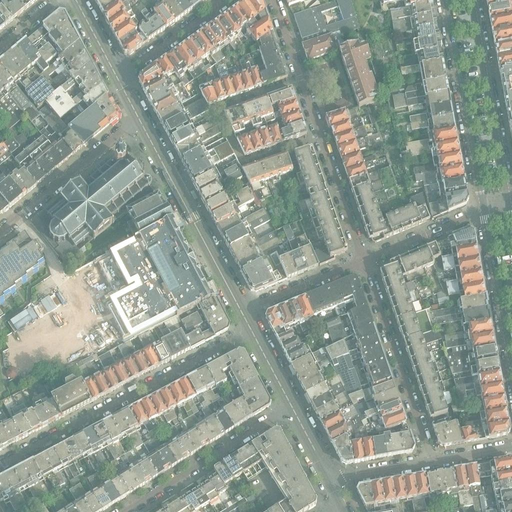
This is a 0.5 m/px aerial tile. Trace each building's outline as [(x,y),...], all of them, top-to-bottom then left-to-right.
[(24,11),(37,0),(17,0),(16,1),(24,11)] [(102,15),(123,0),(102,0),(96,4),(102,15)] [(107,25),(140,0),(123,0),(102,15),(107,25)] [(112,34),(142,13),(145,11),(145,12),(149,9),(150,8),(144,0),(140,0),(107,25),(112,34)] [(175,23),(161,4),(157,0),(144,0),(150,8),(149,9),(154,16),(156,15),(166,29),(175,23)] [(163,0),(164,1),(161,4),(175,23),(184,17),(172,0),(163,0)] [(193,10),(185,0),(172,0),(184,17),(193,10)] [(202,4),(199,0),(185,0),(193,10),(202,4)] [(267,20),(261,2),(260,0),(249,0),(246,2),(257,19),(258,18),(262,24),(267,20)] [(302,40),(304,39),(306,44),(339,32),(341,35),(357,30),(358,34),(357,34),(359,43),(363,42),(359,29),(349,0),(340,0),(293,16),(302,40)] [(431,3),(430,0),(379,0),(380,6),(402,2),(404,2),(405,8),(408,8),(431,3)] [(511,0),(485,0),(487,9),(511,4),(511,0)] [(24,11),(16,1),(8,8),(5,3),(1,6),(13,21),(24,11)] [(257,19),(246,2),(237,9),(253,30),(256,27),(252,22),(257,19)] [(433,15),(431,3),(408,8),(408,10),(390,13),(392,23),(433,15)] [(511,16),(511,4),(487,9),(489,21),(511,16)] [(13,21),(1,6),(0,7),(0,21),(5,27),(13,21)] [(253,30),(237,9),(228,15),(239,31),(244,28),(248,33),(253,30)] [(156,15),(154,16),(150,19),(145,12),(145,11),(142,13),(157,36),(166,29),(156,15)] [(157,36),(142,13),(112,34),(123,55),(129,57),(129,56),(157,36)] [(45,40),(68,22),(64,15),(59,14),(42,28),(43,30),(41,32),(43,34),(43,36),(42,36),(45,40)] [(241,33),(239,31),(228,15),(219,22),(238,48),(242,45),(236,36),(241,33)] [(435,27),(433,15),(392,23),(394,35),(415,31),(435,27)] [(511,16),(489,21),(492,34),(511,30),(511,16)] [(254,43),(271,30),(267,20),(262,24),(256,27),(253,30),(248,33),(243,37),(246,41),(251,38),(254,43)] [(40,59),(74,32),(68,22),(45,40),(44,41),(48,46),(36,55),(40,59)] [(238,48),(219,22),(210,28),(223,45),(227,42),(234,52),(238,48)] [(437,38),(435,27),(415,31),(415,35),(413,35),(414,42),(437,38)] [(30,47),(42,36),(43,36),(43,34),(41,32),(43,30),(42,28),(25,42),(30,47)] [(223,45),(210,28),(201,34),(220,61),(224,58),(217,49),(223,45)] [(276,46),(272,33),(271,30),(254,43),(256,45),(256,44),(257,48),(250,51),(251,55),(276,46)] [(511,30),(492,34),(494,46),(511,42),(511,30)] [(61,58),(79,43),(74,32),(40,59),(48,69),(52,65),(54,64),(51,60),(58,54),(61,58)] [(345,48),(341,35),(339,32),(306,44),(301,45),(307,62),(338,51),(345,48)] [(220,61),(201,34),(192,41),(205,58),(209,55),(216,65),(220,61)] [(440,51),(437,38),(414,42),(414,43),(412,43),(414,56),(419,55),(440,51)] [(205,58),(192,41),(185,46),(204,73),(206,71),(209,69),(210,68),(208,66),(204,68),(200,62),(205,58)] [(36,55),(30,47),(25,42),(15,50),(31,68),(32,67),(35,64),(43,73),(48,69),(40,59),(36,55)] [(369,76),(364,63),(370,61),(363,42),(359,43),(345,48),(338,51),(340,56),(358,108),(367,105),(373,103),(370,96),(377,93),(370,76),(369,76)] [(511,42),(494,46),(496,58),(511,55),(511,42)] [(65,69),(85,53),(79,43),(61,58),(58,61),(60,64),(55,69),(52,65),(48,69),(43,73),(39,76),(46,85),(51,81),(48,77),(62,66),(65,69)] [(204,73),(185,46),(183,47),(175,53),(186,71),(192,78),(193,80),(204,73)] [(282,64),(276,46),(251,55),(252,58),(260,56),(264,67),(257,69),(259,73),(265,71),(282,64)] [(54,95),(46,85),(39,76),(32,67),(31,68),(15,50),(7,57),(32,88),(28,92),(27,91),(24,94),(38,109),(45,104),(54,95)] [(442,63),(440,51),(419,55),(421,66),(400,70),(400,71),(442,63)] [(70,81),(90,64),(85,53),(65,69),(65,70),(64,71),(67,75),(55,86),(51,81),(46,85),(54,95),(60,90),(67,83),(65,80),(68,78),(70,81)] [(186,71),(175,53),(166,59),(175,73),(182,83),(184,87),(193,80),(192,78),(187,82),(182,74),(186,71)] [(511,55),(496,58),(499,71),(511,68),(511,55)] [(32,88),(7,57),(0,62),(0,68),(13,83),(17,79),(27,91),(28,92),(32,88)] [(168,77),(175,73),(166,59),(165,60),(140,78),(138,83),(142,90),(168,77)] [(253,90),(244,63),(243,60),(239,62),(243,74),(238,76),(244,93),(253,90)] [(259,77),(258,74),(259,73),(257,69),(251,71),(250,67),(255,66),(253,60),(244,63),(253,90),(263,86),(260,77),(259,77)] [(445,81),(442,63),(400,71),(401,77),(422,73),(424,84),(445,81)] [(86,98),(102,85),(90,64),(70,81),(67,83),(60,90),(67,98),(75,107),(84,100),(80,96),(82,94),(86,98)] [(287,78),(282,64),(265,71),(266,74),(260,77),(263,86),(287,78)] [(236,96),(227,71),(225,67),(224,66),(221,69),(225,80),(221,82),(227,99),(236,96)] [(36,111),(13,83),(0,68),(0,86),(25,117),(38,132),(39,134),(44,130),(45,129),(44,128),(47,125),(44,121),(36,111)] [(511,82),(511,68),(499,71),(501,85),(511,82)] [(244,93),(238,76),(233,77),(231,69),(227,71),(236,96),(244,93)] [(160,93),(172,87),(172,88),(182,83),(175,73),(168,77),(142,90),(143,90),(142,90),(148,101),(151,105),(163,99),(160,93)] [(227,99),(221,82),(215,84),(214,80),(212,75),(209,78),(218,102),(227,99)] [(209,78),(205,80),(207,86),(198,89),(203,99),(207,104),(208,106),(218,102),(209,78)] [(448,94),(445,81),(424,84),(407,88),(404,93),(405,95),(392,97),(393,104),(423,98),(427,98),(448,94)] [(511,82),(501,85),(503,97),(511,95),(511,82)] [(181,105),(178,99),(187,94),(184,87),(182,83),(172,88),(172,87),(160,93),(163,99),(151,105),(151,106),(157,117),(180,105),(181,105)] [(77,121),(108,97),(102,85),(86,98),(86,99),(84,100),(75,107),(67,98),(60,90),(54,95),(45,104),(53,113),(67,129),(67,130),(72,126),(64,117),(70,113),(77,121)] [(18,139),(10,129),(25,117),(0,86),(0,123),(11,138),(19,148),(28,140),(27,138),(26,139),(24,136),(23,137),(22,136),(18,139)] [(295,102),(291,89),(266,98),(271,111),(295,102)] [(450,106),(448,94),(427,98),(427,101),(423,102),(423,98),(393,104),(394,110),(407,107),(407,108),(428,104),(429,109),(450,106)] [(511,95),(503,97),(506,110),(511,108),(511,95)] [(110,125),(116,120),(117,114),(113,108),(114,108),(108,97),(77,121),(77,122),(72,126),(67,130),(82,149),(82,148),(109,126),(110,125)] [(272,115),(271,111),(266,98),(258,101),(264,118),(264,119),(265,124),(274,121),(272,115)] [(185,116),(183,113),(187,111),(189,114),(207,104),(203,99),(183,110),(180,105),(157,117),(161,124),(160,124),(162,128),(185,116)] [(264,118),(258,101),(250,104),(258,127),(261,125),(260,120),(264,119),(264,118)] [(299,112),(295,102),(271,111),(272,115),(279,113),(281,118),(299,112)] [(188,122),(210,110),(208,106),(207,104),(189,114),(191,118),(187,120),(185,116),(162,128),(169,139),(191,128),(188,122)] [(258,127),(250,104),(241,107),(247,125),(249,129),(251,129),(253,128),(255,128),(258,127)] [(452,117),(450,106),(429,109),(430,114),(409,118),(410,125),(452,117)] [(247,125),(241,107),(233,110),(241,132),(244,131),(249,129),(247,125)] [(241,132),(233,110),(224,113),(232,130),(234,129),(236,134),(238,133),(241,132)] [(302,121),(299,112),(281,118),(283,124),(276,126),(278,130),(302,121)] [(82,149),(67,130),(67,129),(53,113),(44,121),(47,125),(55,134),(73,156),(82,149)] [(330,128),(357,120),(356,115),(347,118),(345,113),(327,119),(330,128)] [(454,130),(452,117),(410,125),(411,131),(432,128),(433,134),(454,130)] [(352,132),(363,128),(360,119),(357,120),(330,128),(333,138),(352,132)] [(201,136),(219,127),(215,120),(194,132),(191,128),(169,139),(174,150),(197,138),(201,136)] [(307,135),(302,121),(278,130),(282,143),(307,135)] [(36,132),(27,122),(21,128),(29,138),(36,132)] [(273,147),(267,129),(262,131),(261,126),(262,126),(261,125),(258,127),(255,128),(257,133),(264,150),(273,147)] [(282,143),(278,130),(276,126),(267,129),(273,147),(282,143)] [(200,144),(222,133),(219,127),(201,136),(203,140),(199,142),(197,138),(174,150),(177,154),(181,161),(203,149),(200,144)] [(336,148),(364,139),(367,138),(363,128),(352,132),(333,138),(336,148)] [(264,150),(257,133),(253,135),(251,129),(249,129),(244,131),(255,153),(264,150)] [(73,156),(55,134),(51,138),(44,130),(39,134),(64,163),(73,156)] [(456,143),(454,130),(433,134),(427,135),(428,141),(404,145),(406,152),(428,148),(427,143),(431,143),(432,147),(456,143)] [(244,131),(241,132),(238,133),(241,138),(237,140),(244,157),(255,153),(244,131)] [(64,163),(39,134),(38,132),(28,140),(32,145),(55,171),(64,163)] [(375,135),(367,138),(369,143),(367,148),(372,147),(372,145),(371,141),(378,139),(379,138),(378,134),(375,135)] [(11,138),(2,145),(10,155),(19,148),(11,138)] [(364,139),(336,148),(340,157),(341,160),(359,154),(358,152),(357,147),(369,143),(367,138),(364,139)] [(55,171),(32,145),(28,140),(19,148),(23,152),(45,179),(55,171)] [(10,155),(2,145),(0,142),(0,171),(2,173),(5,170),(2,165),(12,157),(10,155)] [(209,160),(207,156),(210,155),(212,158),(230,148),(227,143),(207,153),(205,154),(203,149),(181,161),(184,168),(186,172),(209,160)] [(456,143),(432,147),(428,148),(406,152),(407,158),(411,157),(411,158),(431,154),(432,160),(459,155),(456,143)] [(23,152),(19,148),(10,155),(12,157),(23,171),(36,186),(45,179),(23,152)] [(213,167),(215,165),(234,155),(230,148),(212,158),(215,162),(211,164),(209,160),(186,172),(192,183),(215,171),(213,167)] [(325,188),(318,168),(314,156),(311,157),(309,149),(298,153),(297,151),(288,154),(291,164),(296,162),(300,174),(296,175),(299,186),(304,184),(307,194),(309,199),(326,194),(324,189),(325,188)] [(292,172),(286,154),(278,157),(284,175),(292,172)] [(375,162),(375,161),(373,157),(362,161),(359,154),(341,160),(345,172),(372,163),(375,162)] [(461,168),(459,155),(432,160),(433,166),(413,170),(414,176),(461,168)] [(44,211),(30,223),(64,264),(112,225),(113,224),(127,212),(132,222),(127,225),(135,241),(173,220),(173,219),(167,209),(167,208),(166,208),(164,205),(159,195),(159,194),(158,194),(155,196),(151,191),(148,187),(149,187),(148,187),(150,185),(151,185),(151,182),(152,181),(151,181),(149,179),(149,178),(148,178),(145,178),(145,177),(144,178),(145,178),(143,179),(143,180),(142,179),(141,177),(143,175),(143,176),(144,175),(143,175),(143,174),(144,169),(144,168),(144,167),(140,163),(140,162),(139,162),(133,162),(133,161),(132,162),(130,164),(128,162),(128,161),(128,160),(127,161),(127,160),(126,161),(126,162),(125,163),(125,160),(122,156),(118,156),(114,159),(114,161),(113,161),(112,160),(104,167),(105,168),(98,174),(97,173),(96,173),(93,176),(89,180),(88,180),(89,181),(87,183),(84,181),(84,180),(84,179),(83,179),(83,180),(80,183),(79,182),(77,183),(78,184),(61,198),(60,198),(59,199),(59,200),(58,201),(55,204),(50,208),(47,210),(45,212),(44,211)] [(284,175),(278,157),(269,161),(277,183),(281,182),(279,177),(284,175)] [(277,183),(269,161),(260,163),(267,181),(271,179),(273,184),(277,183)] [(260,163),(252,166),(261,189),(264,187),(262,183),(267,181),(260,163)] [(366,176),(365,170),(374,167),(372,163),(345,172),(348,182),(366,176)] [(221,182),(219,179),(224,176),(226,179),(242,171),(241,170),(242,170),(239,165),(218,176),(216,173),(217,172),(216,170),(215,171),(192,183),(198,195),(221,182)] [(261,189),(252,166),(242,170),(241,170),(242,171),(245,177),(251,188),(254,191),(254,192),(258,199),(260,202),(264,200),(262,196),(260,189),(261,189)] [(404,212),(389,168),(366,176),(348,182),(366,233),(368,232),(372,242),(374,244),(421,225),(420,222),(430,218),(426,201),(425,194),(424,195),(423,193),(410,199),(414,208),(404,212)] [(463,181),(461,168),(414,176),(415,183),(412,184),(413,190),(423,188),(463,181)] [(36,186),(23,171),(18,176),(16,173),(12,176),(13,178),(8,182),(22,198),(26,194),(36,186)] [(227,193),(237,188),(234,183),(245,177),(242,171),(226,179),(221,182),(198,195),(204,204),(227,192),(227,193)] [(466,194),(463,181),(423,188),(425,194),(426,201),(466,194)] [(22,198),(8,182),(4,185),(3,184),(0,186),(0,198),(9,209),(18,201),(22,198)] [(210,216),(245,197),(254,192),(254,191),(251,188),(247,190),(247,189),(230,199),(227,193),(227,192),(204,204),(210,216)] [(344,244),(333,213),(327,193),(326,194),(309,199),(312,209),(308,211),(318,241),(323,239),(326,248),(311,253),(317,268),(335,260),(334,257),(344,253),(341,245),(344,244)] [(447,214),(465,206),(468,202),(467,202),(466,194),(426,201),(430,218),(431,220),(447,214)] [(249,204),(245,197),(210,216),(216,227),(240,215),(252,209),(261,204),(260,202),(258,199),(254,202),(254,201),(249,204)] [(0,216),(9,209),(0,198),(0,216)] [(222,238),(266,215),(263,209),(242,221),(240,215),(216,227),(216,228),(222,238)] [(251,238),(249,232),(270,221),(266,215),(222,238),(228,250),(251,238)] [(175,224),(174,221),(138,239),(147,256),(156,252),(164,266),(159,269),(167,282),(171,280),(179,294),(170,298),(179,315),(197,306),(214,297),(212,295),(209,297),(197,276),(198,276),(195,271),(192,267),(193,267),(187,256),(184,252),(185,252),(183,247),(182,247),(171,226),(175,224)] [(307,272),(298,248),(291,230),(290,230),(289,226),(284,228),(286,232),(285,233),(289,242),(288,243),(293,255),(289,257),(297,276),(307,272)] [(476,247),(475,240),(474,240),(473,234),(468,231),(468,232),(462,234),(447,240),(435,245),(436,247),(439,254),(451,252),(476,247)] [(261,246),(278,238),(275,232),(254,243),(251,238),(228,250),(232,257),(234,261),(261,246)] [(0,318),(5,316),(0,308),(0,303),(4,301),(3,299),(7,297),(9,295),(15,291),(16,291),(14,289),(18,286),(20,285),(26,280),(27,280),(26,278),(31,275),(38,270),(37,268),(43,264),(38,257),(43,254),(37,244),(32,248),(31,246),(25,236),(24,235),(17,240),(18,242),(12,247),(6,251),(7,253),(0,257),(0,318)] [(240,272),(275,253),(280,251),(277,246),(281,244),(278,238),(261,246),(234,261),(236,265),(237,265),(240,272)] [(317,268),(311,253),(312,252),(311,251),(310,251),(309,249),(310,248),(305,238),(299,240),(301,246),(298,248),(307,272),(317,268)] [(441,259),(438,254),(439,254),(436,247),(427,251),(434,266),(433,266),(436,273),(443,272),(442,266),(441,259)] [(478,260),(477,255),(476,247),(451,252),(452,257),(441,259),(442,266),(478,260)] [(436,327),(426,298),(433,296),(424,270),(433,266),(434,266),(427,251),(426,248),(382,267),(381,269),(384,279),(382,280),(400,334),(403,333),(405,341),(437,330),(438,330),(438,332),(439,331),(439,332),(443,331),(439,326),(436,326),(436,327)] [(297,276),(289,257),(285,258),(282,250),(280,251),(275,253),(287,280),(297,276)] [(287,280),(275,253),(240,272),(250,291),(255,293),(287,280)] [(480,272),(479,264),(478,260),(442,266),(443,272),(443,273),(454,271),(455,277),(480,272)] [(483,285),(482,280),(481,280),(480,272),(455,277),(456,282),(445,284),(440,285),(442,292),(483,285)] [(366,307),(358,286),(356,280),(353,279),(346,282),(353,302),(354,305),(354,306),(356,311),(366,307)] [(353,302),(346,282),(335,286),(343,306),(344,305),(353,302)] [(485,297),(483,290),(483,289),(483,285),(442,292),(436,295),(437,300),(443,299),(459,296),(460,302),(485,297)] [(343,306),(335,286),(325,290),(333,309),(335,314),(337,318),(338,317),(338,318),(341,317),(347,314),(344,305),(343,306)] [(333,309),(325,290),(316,294),(328,322),(333,319),(337,318),(335,314),(332,316),(330,311),(333,309)] [(328,322),(316,294),(305,298),(305,299),(313,317),(318,315),(322,324),(323,323),(328,322)] [(178,329),(219,307),(215,299),(214,297),(197,306),(201,312),(180,323),(177,317),(172,319),(178,329)] [(487,310),(486,306),(486,305),(485,297),(460,302),(456,303),(457,308),(432,313),(434,319),(455,315),(454,311),(459,310),(460,315),(487,310)] [(313,318),(305,299),(299,301),(295,302),(308,334),(313,331),(312,329),(308,320),(313,318)] [(308,334),(295,302),(292,304),(286,307),(293,326),(298,324),(303,336),(308,334)] [(183,339),(224,317),(219,307),(178,329),(183,339)] [(293,326),(286,307),(279,309),(276,310),(276,311),(286,335),(291,333),(289,330),(288,328),(293,326)] [(342,329),(369,316),(366,307),(356,311),(347,315),(348,319),(340,323),(342,329)] [(489,322),(488,315),(487,310),(460,315),(461,319),(456,320),(455,315),(434,319),(436,326),(439,326),(460,322),(461,328),(489,322)] [(286,335),(276,311),(268,314),(267,314),(265,319),(268,324),(272,332),(276,339),(286,335)] [(354,335),(372,326),(369,316),(342,329),(346,339),(354,335)] [(227,331),(229,326),(224,317),(183,339),(189,351),(227,331)] [(346,339),(342,329),(340,323),(338,318),(338,317),(337,318),(333,319),(328,322),(323,323),(332,345),(343,340),(346,339)] [(189,351),(183,339),(178,329),(172,319),(163,324),(166,330),(180,356),(189,351)] [(466,340),(492,335),(489,322),(461,328),(460,328),(461,334),(444,337),(444,336),(441,337),(439,332),(439,331),(438,332),(441,340),(442,344),(445,343),(464,340),(466,340)] [(376,337),(372,326),(354,335),(355,339),(345,344),(346,347),(376,337)] [(180,356),(166,330),(161,333),(164,339),(160,342),(170,361),(180,356)] [(438,373),(431,354),(431,353),(427,354),(425,348),(424,346),(441,340),(438,332),(438,330),(437,330),(405,341),(408,348),(405,349),(416,380),(438,373)] [(170,361),(160,342),(155,344),(152,337),(150,338),(147,332),(143,334),(160,367),(170,361)] [(293,340),(291,333),(286,335),(276,339),(280,347),(293,340)] [(160,367),(143,334),(137,338),(145,350),(140,353),(150,372),(160,367)] [(494,348),(493,339),(492,335),(466,340),(467,344),(464,344),(464,340),(445,343),(446,348),(447,348),(447,350),(451,349),(452,355),(467,352),(494,348)] [(306,346),(313,343),(310,336),(305,338),(305,340),(298,343),(296,339),(293,340),(280,347),(285,356),(306,346)] [(379,347),(376,337),(346,347),(345,344),(343,340),(332,345),(325,348),(322,350),(327,360),(330,364),(332,369),(334,373),(337,377),(337,378),(340,383),(343,388),(344,387),(357,382),(354,372),(353,368),(351,362),(349,358),(353,357),(351,352),(356,350),(358,355),(379,347)] [(150,372),(140,353),(136,355),(132,348),(129,341),(123,344),(140,377),(150,372)] [(140,377),(123,344),(117,347),(125,361),(121,364),(131,382),(140,377)] [(290,366),(310,356),(307,348),(306,346),(285,356),(290,366)] [(354,372),(384,361),(379,347),(358,355),(353,357),(349,358),(351,362),(359,359),(361,365),(353,368),(354,372)] [(496,360),(494,348),(467,352),(452,355),(445,356),(449,368),(496,360)] [(295,376),(327,360),(322,350),(313,355),(310,356),(290,366),(295,376)] [(231,369),(247,360),(244,354),(238,352),(221,362),(225,368),(229,366),(231,369)] [(131,382),(121,364),(116,366),(109,353),(104,356),(121,387),(131,382)] [(121,387),(104,356),(98,359),(99,360),(105,372),(101,374),(111,393),(121,387)] [(97,376),(90,363),(94,360),(92,357),(81,362),(83,366),(84,365),(101,398),(111,393),(101,374),(97,376)] [(233,380),(252,370),(247,360),(231,369),(228,370),(233,380)] [(324,372),(322,368),(330,364),(327,360),(295,376),(300,385),(300,384),(324,372)] [(499,373),(496,360),(449,368),(451,376),(471,372),(472,378),(499,373)] [(357,382),(388,371),(384,361),(354,372),(357,382)] [(101,398),(84,365),(83,366),(81,362),(78,364),(72,366),(74,371),(78,369),(85,383),(82,384),(91,403),(101,398)] [(226,382),(222,374),(227,372),(225,368),(221,362),(206,370),(214,385),(216,388),(226,382)] [(67,386),(67,392),(52,400),(53,400),(52,401),(61,419),(76,411),(91,403),(82,384),(79,379),(73,382),(67,370),(62,372),(65,377),(61,381),(67,386)] [(209,388),(214,385),(206,370),(196,375),(212,405),(220,399),(221,398),(219,394),(214,397),(209,388)] [(239,390),(257,380),(252,370),(233,380),(239,390)] [(371,388),(391,381),(388,371),(357,382),(344,387),(343,388),(347,396),(348,397),(361,392),(360,387),(369,384),(371,388)] [(305,394),(337,378),(337,377),(334,373),(323,379),(321,374),(324,372),(300,384),(305,394)] [(445,393),(441,382),(438,373),(416,380),(427,412),(430,411),(433,422),(448,416),(440,394),(445,393)] [(501,386),(499,373),(472,378),(453,381),(457,394),(465,392),(464,388),(473,386),(474,390),(501,386)] [(212,405),(196,375),(187,380),(196,397),(200,395),(205,402),(200,405),(202,410),(206,408),(212,405)] [(347,396),(343,388),(340,383),(337,378),(305,394),(311,404),(310,405),(315,412),(347,396)] [(192,399),(196,397),(187,380),(176,385),(193,416),(193,415),(191,411),(196,409),(192,401),(192,399)] [(233,407),(243,401),(263,390),(257,380),(239,390),(243,399),(239,401),(237,397),(239,396),(236,391),(229,395),(229,394),(226,396),(233,407)] [(364,402),(394,391),(391,381),(371,388),(365,391),(361,392),(348,397),(353,406),(356,404),(356,402),(363,399),(364,402)] [(193,416),(176,385),(167,390),(176,407),(180,405),(182,406),(188,418),(193,416)] [(237,391),(235,385),(226,389),(229,394),(229,395),(236,391),(237,391)] [(503,398),(501,386),(474,390),(468,392),(469,397),(458,399),(460,405),(503,398)] [(173,409),(176,407),(167,390),(158,395),(172,421),(175,426),(179,424),(176,419),(177,419),(173,412),(173,409)] [(268,408),(269,403),(263,390),(243,401),(252,418),(268,408)] [(363,414),(398,402),(394,391),(364,402),(364,403),(357,406),(363,414)] [(61,419),(52,401),(48,403),(43,394),(37,397),(51,424),(61,419)] [(172,421),(158,395),(148,400),(158,417),(161,415),(163,416),(167,424),(172,421)] [(243,423),(233,407),(226,396),(221,398),(220,399),(225,406),(221,409),(233,429),(243,423)] [(341,413),(338,408),(347,403),(350,408),(353,406),(348,397),(347,396),(315,412),(320,423),(341,413)] [(51,424),(37,397),(31,400),(35,409),(32,411),(42,429),(51,424)] [(506,411),(503,398),(460,405),(450,407),(455,419),(458,418),(456,413),(478,409),(479,416),(505,411),(506,411)] [(154,419),(158,417),(148,400),(139,405),(153,431),(158,428),(154,421),(154,419)] [(42,429),(32,411),(28,413),(21,401),(16,404),(18,407),(32,435),(42,429)] [(252,418),(243,401),(233,407),(243,423),(252,418)] [(369,423),(401,412),(398,402),(363,414),(366,420),(368,419),(369,423)] [(326,433),(363,414),(357,406),(357,405),(356,404),(353,406),(350,408),(341,413),(320,423),(326,433)] [(32,435),(18,407),(17,408),(16,405),(10,408),(12,411),(11,411),(16,419),(12,422),(21,440),(32,435)] [(153,431),(139,405),(129,410),(139,427),(142,425),(144,426),(148,434),(153,431)] [(233,429),(221,409),(217,412),(212,405),(206,408),(224,435),(233,429)] [(224,435),(206,408),(202,410),(201,410),(206,419),(202,421),(214,441),(221,437),(224,435)] [(135,431),(139,428),(139,427),(129,410),(120,415),(138,448),(139,447),(141,446),(147,442),(145,440),(141,442),(135,431)] [(21,440),(12,422),(8,424),(1,411),(0,411),(0,422),(12,445),(21,440)] [(508,423),(505,411),(479,416),(480,421),(457,425),(459,432),(508,423)] [(405,423),(401,412),(369,423),(370,424),(369,425),(370,431),(380,427),(382,432),(398,426),(405,423)] [(355,429),(358,428),(362,427),(361,426),(362,426),(361,423),(365,420),(366,420),(363,414),(326,433),(325,433),(331,443),(349,434),(347,433),(351,431),(355,429)] [(138,448),(120,415),(111,420),(121,438),(125,436),(131,447),(127,450),(129,453),(130,453),(138,448)] [(214,441),(202,421),(199,424),(193,415),(193,416),(188,418),(206,447),(209,445),(214,441)] [(206,447),(188,418),(182,422),(187,430),(183,433),(196,453),(202,449),(206,447)] [(463,445),(459,432),(457,425),(456,423),(450,425),(448,419),(442,421),(445,427),(452,447),(463,445)] [(117,440),(121,438),(111,420),(102,425),(120,458),(124,456),(129,453),(127,450),(123,452),(117,440)] [(452,447),(445,427),(442,421),(431,424),(433,429),(433,430),(438,445),(438,446),(443,448),(452,447)] [(12,445),(0,422),(0,446),(2,450),(12,445)] [(414,448),(405,423),(398,426),(400,433),(401,436),(404,455),(411,454),(414,448)] [(507,437),(510,432),(508,423),(459,432),(463,445),(507,437)] [(120,458),(102,425),(92,430),(102,448),(106,445),(113,459),(109,461),(110,464),(116,461),(120,458)] [(375,460),(371,438),(371,437),(367,438),(366,435),(371,434),(370,431),(369,425),(363,427),(362,426),(361,426),(362,427),(358,428),(359,430),(364,462),(375,460)] [(196,453),(183,433),(179,436),(174,427),(170,429),(169,430),(187,459),(196,453)] [(98,450),(102,448),(92,430),(82,435),(100,469),(106,466),(109,464),(110,464),(109,461),(105,464),(98,450)] [(187,459),(169,430),(162,434),(168,442),(164,445),(177,465),(183,461),(187,459)] [(364,462),(359,430),(353,431),(355,441),(351,442),(352,443),(355,464),(364,462)] [(316,502),(279,432),(275,431),(250,447),(265,471),(266,470),(286,502),(285,502),(285,503),(269,511),(306,511),(315,507),(316,502)] [(385,447),(390,446),(388,433),(378,435),(378,437),(371,438),(375,460),(387,458),(385,447)] [(404,455),(401,436),(394,437),(393,433),(388,433),(390,446),(385,447),(387,458),(392,457),(404,455)] [(347,448),(346,440),(347,440),(351,438),(349,434),(331,443),(336,453),(347,448)] [(100,469),(82,435),(72,440),(82,458),(86,456),(93,470),(89,472),(90,474),(90,475),(91,474),(97,471),(100,469)] [(177,465),(164,445),(160,447),(154,438),(148,441),(167,471),(171,469),(177,465)] [(86,477),(77,460),(82,458),(72,440),(62,446),(80,480),(82,480),(90,475),(90,474),(86,477)] [(355,464),(352,443),(348,444),(347,440),(346,440),(347,448),(336,453),(341,464),(345,465),(355,464)] [(167,471),(148,441),(147,442),(141,446),(142,448),(144,447),(149,454),(145,457),(158,477),(164,473),(167,471)] [(80,480),(62,446),(53,451),(62,468),(66,466),(73,479),(69,482),(71,485),(72,485),(76,482),(78,482),(80,480)] [(158,477),(145,457),(141,459),(136,451),(140,449),(139,447),(138,448),(130,453),(149,483),(158,477)] [(265,471),(250,447),(241,453),(256,477),(265,471)] [(65,484),(58,471),(62,468),(53,451),(43,456),(59,487),(65,484)] [(149,483),(130,453),(129,453),(124,456),(130,466),(126,469),(139,489),(145,485),(149,483)] [(256,477),(241,453),(232,459),(242,475),(247,482),(256,477)] [(59,487),(43,456),(33,461),(42,479),(47,476),(50,482),(54,489),(57,495),(62,491),(59,487)] [(242,475),(232,459),(231,459),(228,461),(223,464),(233,481),(242,475)] [(511,460),(475,467),(478,479),(490,477),(511,472),(511,460)] [(37,482),(42,479),(33,461),(23,466),(40,499),(45,496),(37,482)] [(139,489),(126,469),(124,465),(120,467),(116,461),(110,464),(109,464),(110,465),(129,495),(133,493),(139,489)] [(233,481),(223,464),(222,465),(219,467),(213,471),(215,474),(224,486),(233,481)] [(129,495),(110,465),(105,468),(111,478),(108,481),(120,501),(129,495)] [(40,499),(23,466),(14,471),(23,489),(27,487),(34,501),(30,503),(32,508),(35,506),(42,503),(40,499)] [(479,488),(478,479),(475,467),(464,469),(470,499),(481,497),(481,496),(479,488)] [(471,507),(470,499),(464,469),(453,471),(457,494),(460,509),(462,508),(465,508),(471,507)] [(18,492),(22,489),(23,489),(14,471),(4,477),(20,509),(26,506),(18,492)] [(120,501),(108,481),(104,483),(97,471),(91,474),(111,506),(120,501)] [(457,494),(453,471),(442,473),(436,474),(438,485),(444,484),(445,492),(450,492),(451,496),(457,494)] [(511,484),(511,472),(490,477),(493,494),(506,491),(505,486),(511,484)] [(102,511),(111,506),(91,474),(90,475),(82,480),(84,483),(88,481),(93,490),(90,492),(102,511)] [(224,486),(215,474),(211,477),(211,479),(208,481),(218,496),(227,491),(224,486)] [(446,495),(445,492),(444,484),(438,485),(436,474),(424,476),(428,496),(428,500),(435,499),(434,494),(439,493),(440,496),(446,495)] [(428,496),(424,476),(414,478),(419,511),(431,511),(431,510),(425,510),(423,497),(428,496)] [(21,511),(20,509),(4,477),(0,478),(0,494),(3,501),(5,504),(9,502),(14,511),(11,511),(21,511)] [(419,511),(414,478),(402,480),(406,503),(411,502),(413,511),(419,511)] [(406,503),(402,480),(391,482),(397,511),(396,511),(402,511),(401,504),(406,503)] [(218,496),(208,481),(203,484),(203,486),(200,488),(209,504),(218,498),(218,496)] [(102,511),(90,492),(86,495),(78,482),(76,482),(72,485),(89,511),(102,511)] [(394,511),(397,511),(391,482),(380,484),(384,507),(389,506),(391,511),(389,511),(394,511)] [(384,507),(380,484),(370,486),(374,511),(380,511),(379,508),(384,507)] [(511,503),(511,484),(505,486),(506,491),(493,494),(495,507),(511,503)] [(89,511),(72,485),(71,485),(63,490),(65,493),(69,491),(75,501),(72,504),(76,511),(89,511)] [(374,511),(370,486),(359,488),(358,488),(356,492),(357,492),(358,495),(366,511),(374,511)] [(491,495),(490,487),(479,488),(481,496),(491,495)] [(209,504),(200,488),(196,491),(194,490),(190,493),(200,509),(209,504)] [(196,511),(200,509),(190,493),(185,496),(185,498),(182,500),(189,511),(196,511)] [(249,506),(258,500),(255,495),(245,501),(247,503),(249,506)] [(76,511),(72,504),(68,506),(61,496),(56,499),(64,511),(76,511)] [(484,511),(484,509),(482,497),(481,497),(470,499),(471,507),(473,506),(473,511),(484,511)] [(64,511),(56,499),(51,503),(56,511),(64,511)] [(189,511),(182,500),(178,502),(176,501),(172,504),(176,511),(189,511)] [(45,511),(42,506),(43,505),(42,503),(35,506),(38,511),(45,511)] [(511,511),(511,503),(495,507),(484,509),(484,511),(511,511)]
